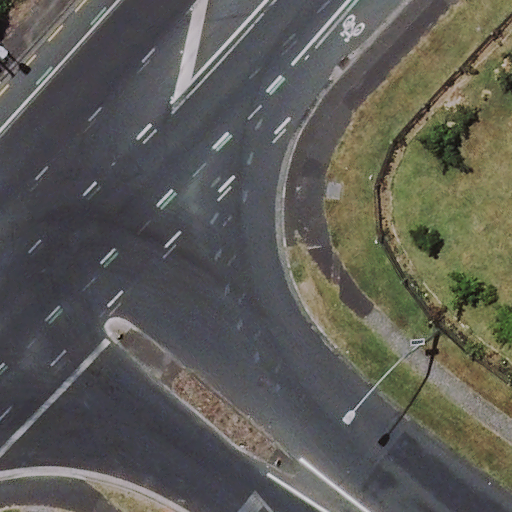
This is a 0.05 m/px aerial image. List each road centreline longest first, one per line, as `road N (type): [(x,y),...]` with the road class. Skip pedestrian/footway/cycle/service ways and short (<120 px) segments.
road 1 (tertiary): [(346,511),(111,339),(10,244)]
road 2 (secondary): [(10,244),(231,0)]
